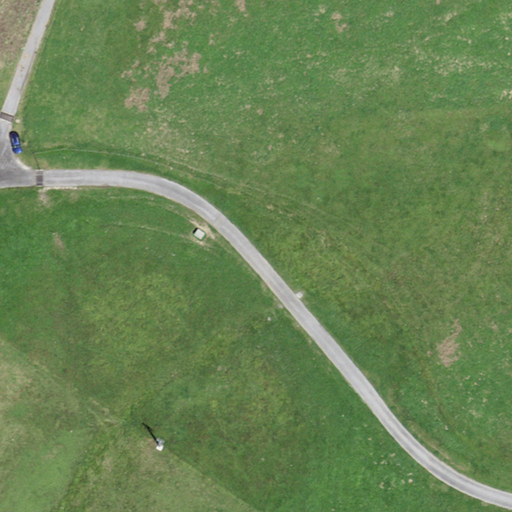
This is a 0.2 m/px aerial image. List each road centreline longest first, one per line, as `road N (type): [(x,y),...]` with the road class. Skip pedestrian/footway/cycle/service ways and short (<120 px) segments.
road 1 (unclassified): [(511,500),(470,488),(422,457),(231,230),(174,190),(122,179),(0,177)]
road 2 (track): [(0,143),(50,0)]
